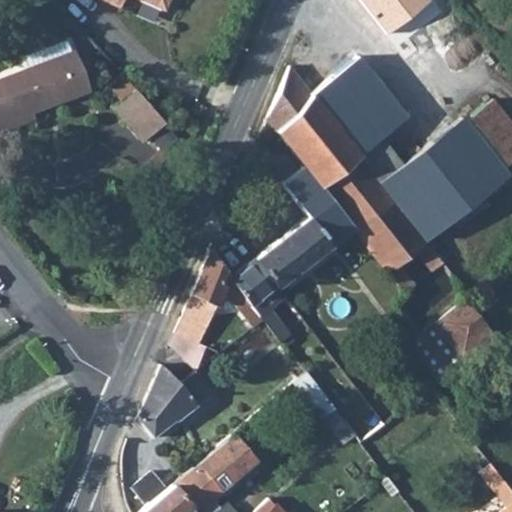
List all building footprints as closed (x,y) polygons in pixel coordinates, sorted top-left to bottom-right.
[(102,0),(119,7),(122,0),(141,0),(163,10),(167,0),(102,0)] [(0,84),(16,119),(88,87),(71,50),(0,82),(0,84)] [(413,249),(424,240),(448,220),(507,173),(501,165),(511,156),(511,122),(491,98),(464,118),(460,115),(400,163),(377,180),(354,150),(377,133),(403,114),(354,54),(307,91),(287,65),(264,118),(302,167),(350,228),(385,271),(396,262),(413,249)] [(112,105),(143,139),(164,120),(133,86),(112,105)] [(354,150),(377,180),(400,163),(377,133),(354,150)] [(350,228),(302,167),(280,184),(306,217),(255,256),(278,287),(350,228)] [(443,263),(460,285),(467,293),(491,273),(448,220),(424,240),(443,263)] [(424,240),(413,249),(432,272),(443,263),(424,240)] [(221,278),(225,270),(208,248),(171,332),(197,344),(224,280),(221,278)] [(255,256),(229,276),(263,319),(282,343),(292,335),(263,298),(278,287),(255,256)] [(385,271),(403,294),(415,285),(396,262),(385,271)] [(459,300),(433,321),(448,340),(464,361),(490,341),(459,300)] [(197,344),(171,332),(166,344),(183,360),(194,370),(216,352),(197,344)] [(464,361),(448,340),(422,361),(437,381),(464,361)] [(180,384),(177,382),(157,364),(135,416),(152,437),(175,417),(177,420),(210,392),(194,372),(180,384)] [(304,372),(293,382),(324,420),(335,411),(304,372)] [(247,420),(134,511),(183,511),(191,507),(195,511),(215,511),(220,509),(218,507),(217,503),(217,499),(218,495),(250,466),(254,470),(259,466),(246,450),(262,436),(247,420)] [(511,511),(511,500),(497,511),(511,511)]
